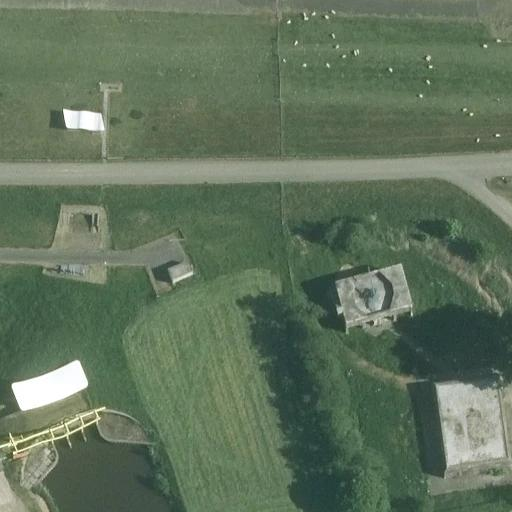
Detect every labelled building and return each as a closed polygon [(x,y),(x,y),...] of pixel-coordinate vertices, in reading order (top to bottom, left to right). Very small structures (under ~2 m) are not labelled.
[(62,134),(101,134),(102,113),(62,112),(62,134)] [(193,276),(189,266),(169,275),(173,285),(193,276)] [(401,277),(335,295),(346,335),(412,318),(401,277)] [(78,365),(77,365),(74,366),(18,388),(14,390),(13,391),(12,393),(12,395),(20,415),(22,416),(23,417),(24,417),(87,391),(88,390),(89,389),(88,387),(80,366),(78,365)] [(437,416),(427,417),(432,449),(441,448),(445,478),(511,468),(511,467),(500,382),(433,391),(437,416)]
